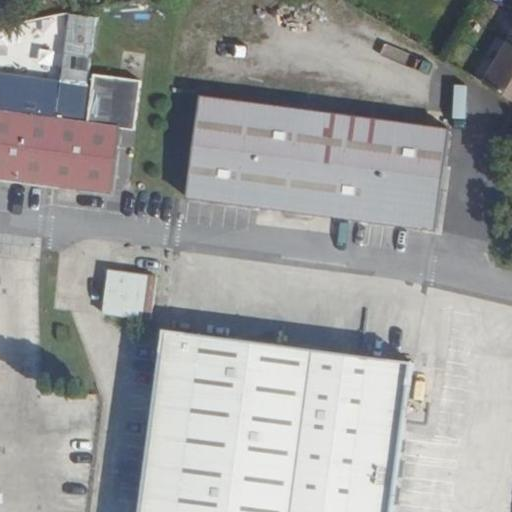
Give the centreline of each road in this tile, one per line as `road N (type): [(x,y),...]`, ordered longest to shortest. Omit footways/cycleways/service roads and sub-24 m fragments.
road 1 (unknown): [(12,227),(8,511)]
road 2 (unknown): [(81,231),(114,427),(105,511)]
road 3 (unknown): [(511,303),(476,511)]
